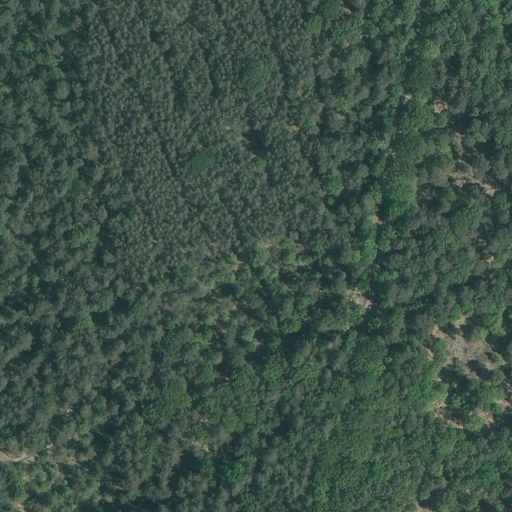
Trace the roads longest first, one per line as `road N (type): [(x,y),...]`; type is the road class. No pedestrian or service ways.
road 1 (track): [(361,322),(423,0)]
road 2 (track): [(325,511),(361,322)]
